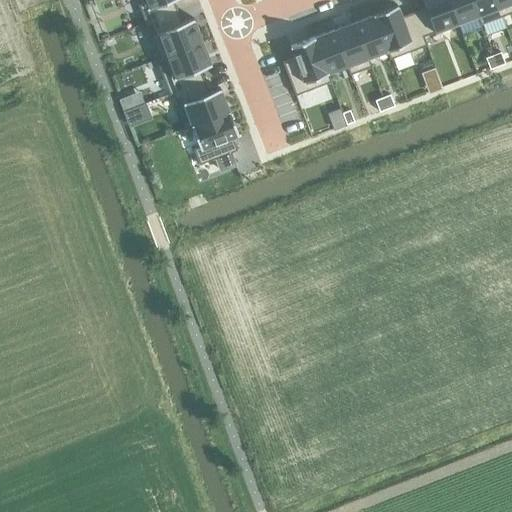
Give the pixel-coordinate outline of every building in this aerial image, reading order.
[(136,0),(145,23),(177,10),(172,0),(136,0)] [(421,0),(425,7),(413,12),(426,45),(427,45),(423,36),(457,23),(448,0),(421,0)] [(471,0),(448,0),(457,23),(462,34),(481,27),(480,24),(481,24),(471,0)] [(494,0),(471,0),(481,24),(482,24),(501,16),(494,0)] [(511,0),(494,0),(501,16),(511,11),(511,0)] [(396,4),(373,13),(390,58),(426,45),(413,12),(401,16),(396,4)] [(177,10),(145,23),(158,57),(155,58),(155,59),(202,41),(193,18),(181,22),(177,10)] [(372,14),(353,21),(370,66),(371,66),(368,57),(386,50),(389,59),(390,58),(373,13),(372,14)] [(353,21),(333,29),(350,74),(370,66),(353,21)] [(314,36),(313,36),(330,82),(331,81),(327,72),(346,65),(349,74),(350,74),(333,29),(314,36)] [(294,57),(282,62),(295,95),(330,82),(313,36),(289,45),(294,57)] [(202,41),(155,59),(169,94),(204,80),(199,69),(211,64),(202,41)] [(500,52),(493,55),(497,66),(505,63),(500,52)] [(493,55),(485,57),(490,69),(497,66),(493,55)] [(204,80),(169,94),(169,95),(172,94),(185,128),(229,111),(228,110),(219,88),(208,92),(204,80)] [(141,88),(118,95),(127,124),(149,117),(141,88)] [(390,94),(382,97),(386,108),(394,105),(390,94)] [(382,97),(374,100),(379,111),(386,108),(382,97)] [(349,109),(342,112),(346,124),(354,121),(349,109)] [(282,116),(288,133),(306,126),(300,110),(282,116)] [(229,111),(185,128),(191,126),(198,143),(199,146),(193,148),(199,164),(215,158),(219,169),(235,163),(230,152),(237,150),(232,137),(238,134),(229,111)]
